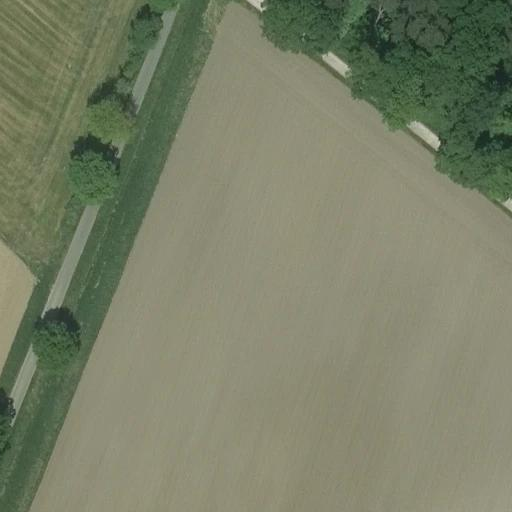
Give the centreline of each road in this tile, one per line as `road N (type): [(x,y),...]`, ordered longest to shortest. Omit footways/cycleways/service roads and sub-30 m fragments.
road 1 (unclassified): [(172,0),(0,447)]
road 2 (track): [(253,0),(511,194)]
